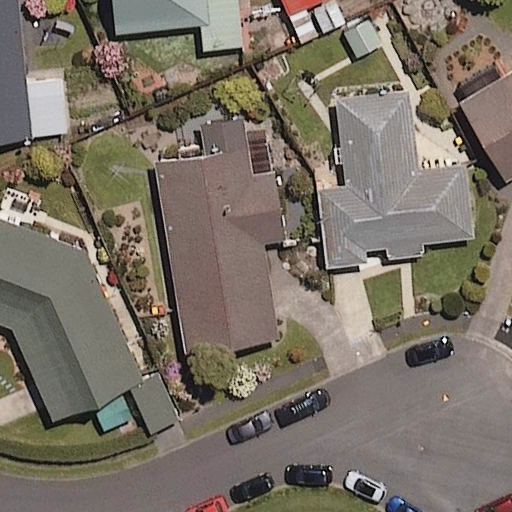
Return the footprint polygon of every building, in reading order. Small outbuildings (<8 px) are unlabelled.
[(21,73),(15,0),(0,0),(0,125),(63,121),(59,70),(21,73)] [(107,0),(109,18),(194,12),(196,40),(235,37),(232,0),(107,0)] [(369,6),(335,23),(350,53),(384,37),(369,6)] [(489,56),(459,74),(465,84),(456,89),(503,167),(511,161),(511,54),(494,65),(489,56)] [(380,235),(381,247),(418,244),(417,232),(469,228),(463,156),(416,160),(409,81),(337,87),(344,169),(314,172),(321,252),(364,248),(363,236),(380,235)] [(237,105),(196,112),(201,138),(154,146),(184,336),(274,322),(259,230),(280,227),(267,147),(244,150),(237,105)] [(83,239),(0,206),(0,310),(10,315),(49,401),(138,361),(83,239)]
